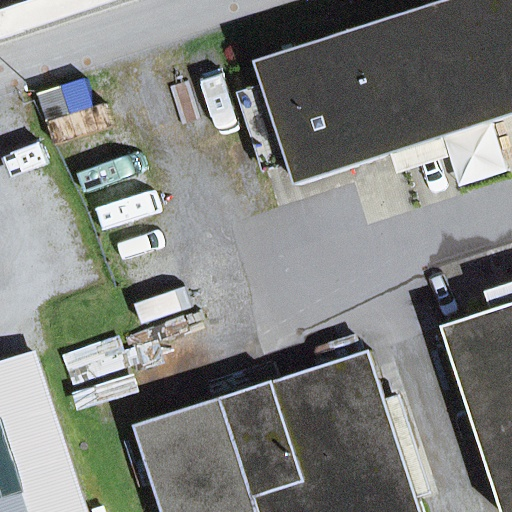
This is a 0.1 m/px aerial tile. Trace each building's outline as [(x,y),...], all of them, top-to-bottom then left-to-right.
[(449,139),(495,124),(454,0),(453,0),(261,62),(270,88),(293,160),(302,186),(398,155),(409,152),(436,143),(449,139)] [(511,0),(454,0),(495,124),(511,118),(511,0)] [(265,169),(293,160),(270,88),(242,97),(265,169)] [(404,174),(455,158),(449,139),(436,143),(409,152),(398,155),(404,174)] [(497,311),(511,306),(511,285),(491,292),(497,311)] [(449,327),(507,511),(511,511),(511,306),(497,311),(449,327)] [(140,427),(168,511),(425,511),(374,351),(140,427)] [(89,511),(40,359),(0,372),(0,511),(89,511)]
